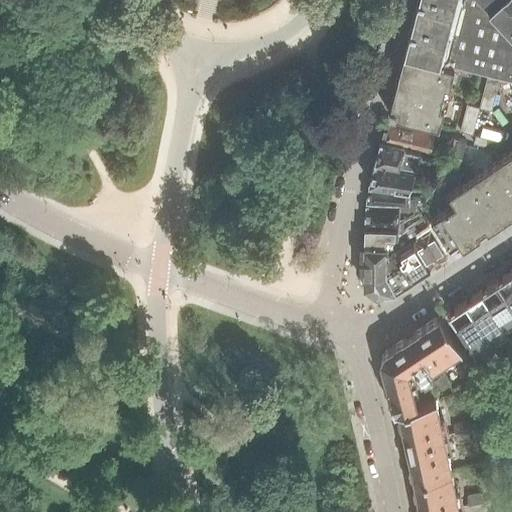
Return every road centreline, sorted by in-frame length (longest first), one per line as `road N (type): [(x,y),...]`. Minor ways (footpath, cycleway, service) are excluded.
road 1 (residential): [(343,332),(173,277),(0,194)]
road 2 (residential): [(397,0),(335,242),(330,293),(343,332)]
road 3 (residential): [(343,332),(387,319),(511,236)]
road 4 (residential): [(343,332),(391,511)]
